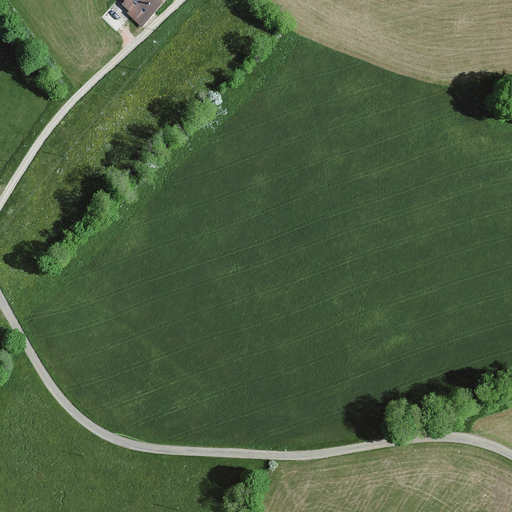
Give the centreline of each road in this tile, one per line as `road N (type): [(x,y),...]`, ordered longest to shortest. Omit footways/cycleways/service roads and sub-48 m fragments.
road 1 (unclassified): [(511,455),(461,437),(306,455),(118,440),(58,395),(0,298)]
road 2 (track): [(0,210),(74,98),(182,0)]
